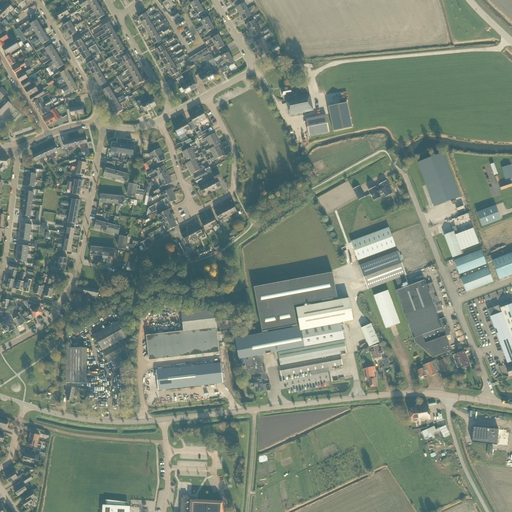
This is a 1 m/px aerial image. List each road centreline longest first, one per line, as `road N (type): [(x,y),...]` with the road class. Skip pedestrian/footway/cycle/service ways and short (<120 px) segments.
road 1 (tertiary): [(163,420),(373,395),(444,396)]
road 2 (track): [(252,68),(293,65),(310,73),(335,62),(496,49),(509,40)]
road 3 (unclassified): [(59,306),(80,256),(101,125)]
road 4 (unclassified): [(455,302),(395,169)]
road 5 (residential): [(206,97),(235,156),(233,187),(192,209)]
road 6 (unclassified): [(101,125),(92,93),(36,0)]
road 7 (tertiary): [(163,420),(98,421),(24,404)]
road 8 (residential): [(206,97),(252,68),(214,0)]
